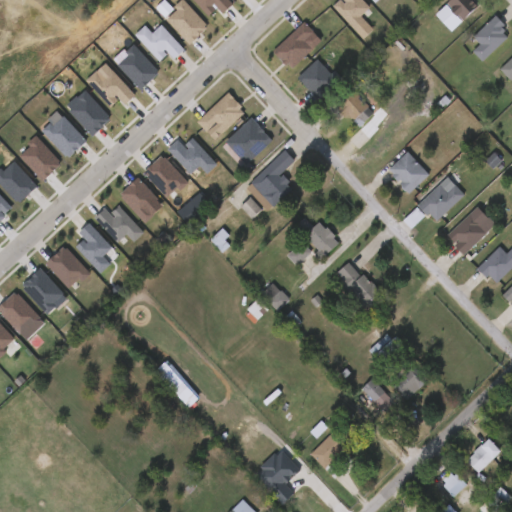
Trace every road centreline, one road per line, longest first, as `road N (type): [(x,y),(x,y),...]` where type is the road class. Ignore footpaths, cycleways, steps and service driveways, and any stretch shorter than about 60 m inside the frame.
road 1 (residential): [(235,50),(511,350)]
road 2 (residential): [(511,370),(367,511)]
